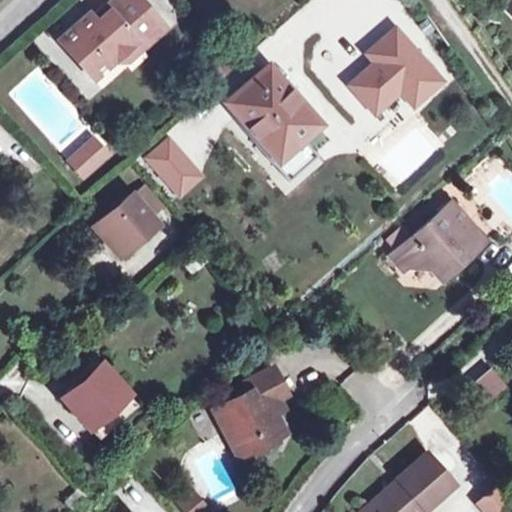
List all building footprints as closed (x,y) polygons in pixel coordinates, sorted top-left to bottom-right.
[(143,0),(112,0),(106,6),(109,9),(96,22),(93,18),(88,12),(57,40),(95,79),(121,55),(135,42),(143,49),(168,26),(143,0)] [(109,9),(106,6),(93,18),(96,22),(109,9)] [(398,29),(369,54),(377,64),(353,84),(377,112),(402,91),(415,106),(442,82),(398,29)] [(135,42),(121,55),(129,63),(143,49),(135,42)] [(299,136),(315,122),(266,65),(224,99),(275,157),(299,136)] [(203,177),(166,133),(144,153),(181,195),(203,177)] [(299,136),(275,157),(270,161),(287,180),(315,154),(299,136)] [(96,139),(85,149),(94,159),(105,149),(96,139)] [(85,149),(72,162),(85,176),(110,154),(105,149),(94,159),(85,149)] [(142,194),(151,186),(136,167),(126,176),(142,194)] [(299,193),(305,188),(299,180),(293,186),(299,193)] [(130,193),(99,219),(123,247),(153,221),(130,193)] [(449,200),(391,249),(406,266),(428,267),(438,280),(482,241),(484,239),(449,200)] [(123,247),(99,219),(92,225),(115,252),(123,247)] [(191,270),(204,258),(196,249),(183,260),(191,270)] [(406,266),(391,249),(384,255),(399,272),(406,266)] [(85,423),(123,390),(98,361),(95,357),(80,370),(84,374),(60,394),(85,423)] [(268,403),(281,396),(286,393),(272,367),(243,381),(248,390),(212,408),(236,455),(283,432),(275,415),(268,403)] [(470,388),(481,402),(502,385),(491,371),(470,388)] [(135,403),(123,390),(85,423),(96,436),(135,403)] [(286,408),(281,396),(268,403),(275,415),(280,412),(287,409),(286,408)] [(418,511),(423,508),(452,482),(424,450),(394,475),(398,481),(390,487),(388,485),(358,511),(359,511),(418,511)] [(495,484),(476,501),(485,511),(500,511),(511,502),(495,484)] [(187,488),(173,499),(183,511),(200,511),(204,509),(187,488)]
